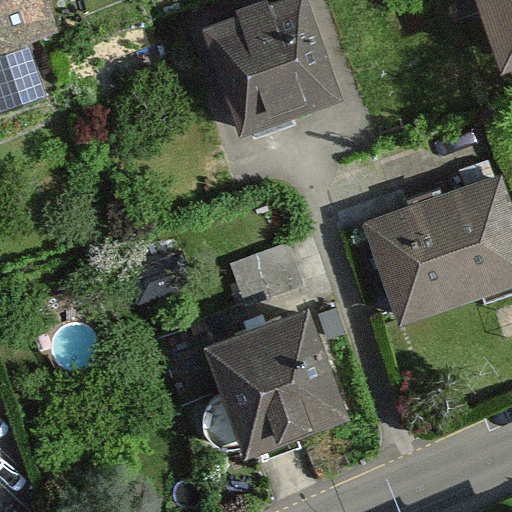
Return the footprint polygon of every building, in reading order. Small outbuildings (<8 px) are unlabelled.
[(53,0),(18,0),(0,6),(0,115),(48,100),(30,45),(65,33),(53,0)] [(230,117),(331,84),(302,0),(236,0),(196,14),(230,117)] [(511,0),(470,0),(486,43),(511,32),(511,0)] [(362,212),(395,312),(511,273),(511,223),(494,169),(362,212)] [(242,251),(249,284),(291,274),(283,242),(242,251)] [(235,435),(336,403),(301,295),(200,327),(235,435)]
